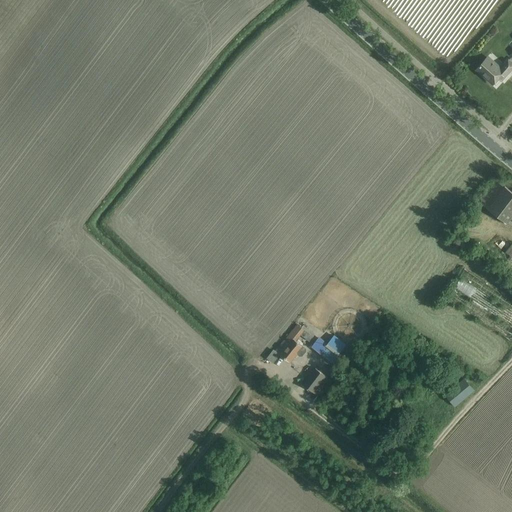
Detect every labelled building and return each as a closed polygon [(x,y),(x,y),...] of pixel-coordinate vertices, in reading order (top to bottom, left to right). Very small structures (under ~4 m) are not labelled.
[(501,70),(487,58),(477,69),(493,84),(498,79),(501,81),(511,68),(511,63),(509,61),(501,70)] [(511,192),(505,187),(504,187),(495,181),(479,202),(507,224),(511,216),(511,192)] [(511,257),(511,245),(498,234),(492,242),(511,257)] [(511,322),(458,288),(453,295),(511,333),(511,322)] [(511,353),(441,310),(437,317),(506,360),(511,353)] [(305,348),(296,341),(300,335),(309,342),(313,337),(298,324),(276,352),(280,355),(290,363),(298,354),(299,355),(302,355),(305,351),(305,348)] [(326,347),(321,354),(334,364),(339,357),(326,347)] [(274,350),(267,359),(273,363),(280,355),(276,352),(274,350)] [(303,385),(313,392),(325,376),(316,368),(303,385)] [(446,395),(454,404),(455,406),(474,391),(464,379),(446,395)]
